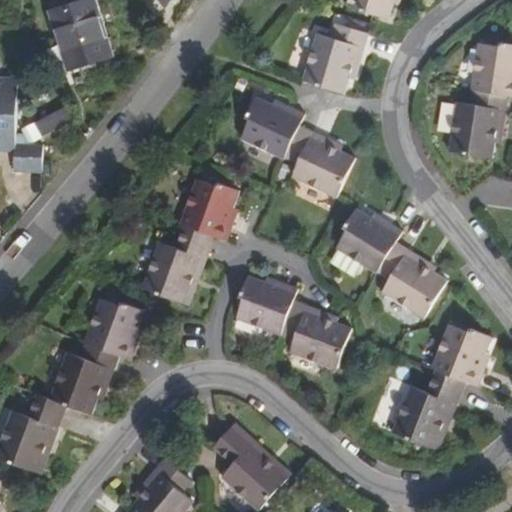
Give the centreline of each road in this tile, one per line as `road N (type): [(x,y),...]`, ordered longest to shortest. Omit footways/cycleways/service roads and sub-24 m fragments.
road 1 (residential): [(475,0),(418,43),(395,81),(397,127),(414,171),(511,298)]
road 2 (residential): [(0,273),(218,0)]
road 3 (residential): [(419,494),(377,483),(270,400),(236,382),(209,381)]
road 4 (residential): [(209,381),(164,389),(66,511)]
road 5 (residential): [(239,249),(212,318),(209,381)]
